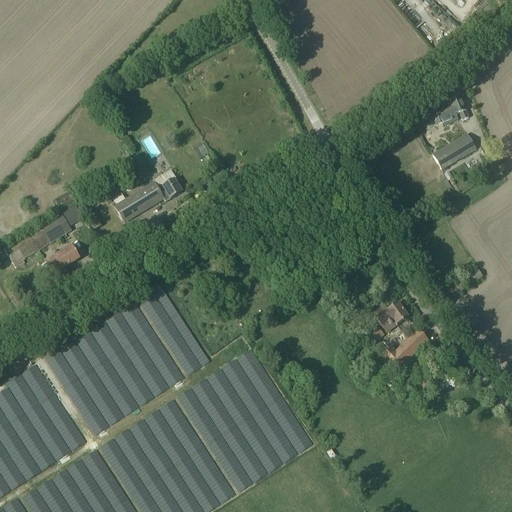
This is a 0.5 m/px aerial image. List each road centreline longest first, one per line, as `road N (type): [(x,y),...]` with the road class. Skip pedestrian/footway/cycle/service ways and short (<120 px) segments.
road 1 (tertiary): [(0,354),(328,157)]
road 2 (unclassified): [(511,409),(427,315),(328,157)]
road 3 (tertiary): [(328,157),(511,14)]
road 4 (tertiary): [(328,157),(244,0)]
